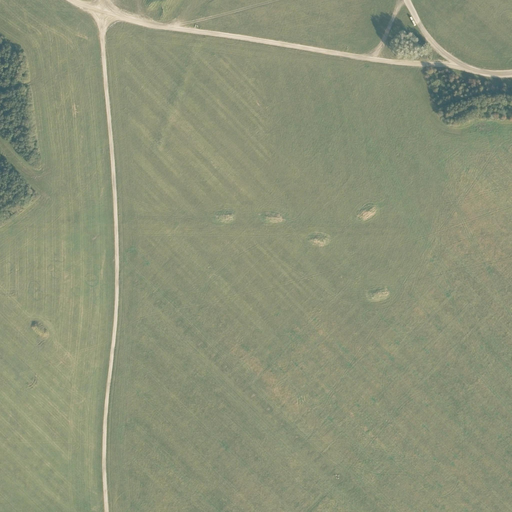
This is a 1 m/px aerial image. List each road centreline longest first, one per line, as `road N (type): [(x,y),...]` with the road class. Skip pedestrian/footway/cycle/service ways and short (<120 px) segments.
road 1 (track): [(99,9),(117,295),(104,511)]
road 2 (track): [(99,9),(372,60),(511,74)]
